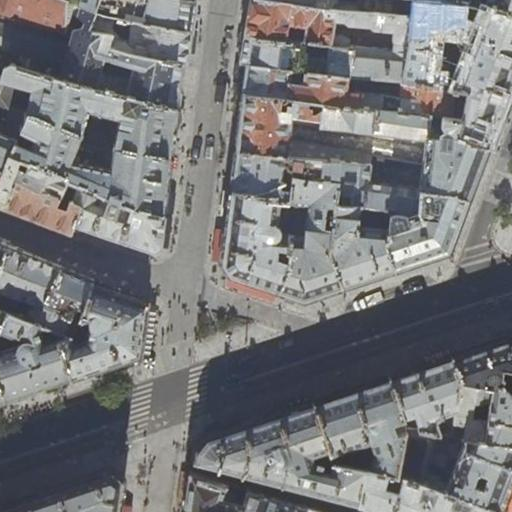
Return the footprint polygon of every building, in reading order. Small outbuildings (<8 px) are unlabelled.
[(180,84),(182,62),(107,46),(110,33),(89,27),(95,8),(67,0),(0,0),(0,77),(3,67),(7,67),(10,64),(92,87),(176,108),(180,84)] [(193,15),(195,0),(194,0),(67,0),(95,8),(191,32),(193,15)] [(250,0),(248,15),(245,34),(347,45),(348,37),(338,33),(332,33),(333,24),(343,24),(347,21),(368,23),(371,27),(392,29),(391,37),(393,37),(392,48),(352,44),(352,46),(348,74),(401,78),(404,78),(410,39),(411,15),(380,10),(314,6),(282,0),(250,0)] [(282,0),(314,6),(380,10),(411,15),(412,0),(355,0),(355,2),(340,0),(282,0)] [(511,82),(511,14),(484,3),(479,1),(471,0),(412,0),(411,15),(410,39),(404,78),(432,84),(438,31),(458,33),(471,38),(452,87),(466,90),(462,117),(459,136),(488,148),(511,82)] [(511,0),(485,0),(484,3),(511,14),(511,0)] [(189,45),(191,32),(95,8),(89,27),(110,33),(107,46),(182,62),(187,63),(189,45)] [(240,61),(247,63),(306,70),(346,74),(348,74),(352,46),(347,45),(245,34),(240,58),(240,61)] [(244,87),(243,91),(316,101),(324,102),(374,107),(428,113),(442,115),(462,117),(466,90),(452,87),(432,84),(404,78),(401,78),(398,94),(344,89),(346,74),(306,70),(247,63),(244,87)] [(130,206),(163,215),(167,184),(173,134),(176,108),(92,87),(10,64),(7,67),(3,67),(0,77),(0,102),(28,112),(11,154),(19,158),(67,179),(79,184),(130,206)] [(314,110),(316,101),(243,91),(239,123),(235,151),(286,156),(288,138),(289,125),(321,131),(323,111),(314,110)] [(0,207),(0,208),(12,177),(19,158),(11,154),(28,112),(0,102),(0,106),(3,108),(6,110),(9,113),(10,117),(8,120),(0,117),(0,207)] [(323,111),(321,131),(371,137),(374,107),(324,102),(323,111)] [(374,107),(371,137),(424,143),(426,131),(428,113),(374,107)] [(423,163),(420,188),(447,191),(468,199),(473,185),(474,185),(475,182),(475,181),(478,174),(481,165),(482,165),(483,162),(482,162),(488,148),(459,136),(462,117),(442,115),(439,132),(426,131),(424,143),(424,147),(424,153),(423,163)] [(289,125),(288,138),(369,153),(423,163),(424,153),(424,143),(371,137),(321,131),(289,125)] [(369,153),(288,138),(286,156),(340,162),(367,165),(369,153)] [(235,154),(230,191),(276,197),(276,199),(289,201),(292,176),(337,182),(340,162),(286,156),(235,151),(235,154)] [(367,165),(365,181),(420,188),(423,163),(369,153),(367,165)] [(19,158),(12,177),(60,197),(67,179),(19,158)] [(367,165),(340,162),(337,182),(335,194),(349,195),(349,199),(344,198),(344,204),(360,205),(389,209),(406,212),(418,208),(420,188),(365,181),(367,165)] [(335,290),(341,288),(328,251),(327,248),(328,243),(334,203),(335,194),(337,182),(292,176),(289,201),(296,201),(292,224),(289,235),(278,292),(303,301),(335,290)] [(36,222),(68,234),(78,205),(72,202),(60,197),(12,177),(0,208),(36,222)] [(161,231),(163,215),(130,206),(79,184),(72,202),(78,205),(68,234),(69,235),(91,229),(100,232),(154,250),(158,248),(161,231)] [(425,259),(448,251),(465,207),(468,199),(447,191),(420,188),(418,208),(406,212),(389,209),(384,241),(394,270),(425,259)] [(276,197),(230,191),(226,223),(221,263),(226,271),(229,276),(278,292),(289,235),(280,233),(281,226),(282,226),(283,222),(292,224),(296,201),(289,201),(276,199),(276,197)] [(347,286),(394,270),(384,241),(389,209),(360,205),(344,204),(334,203),(328,243),(342,244),(342,247),(328,251),(341,288),(347,286)] [(0,240),(0,264),(9,244),(0,240)] [(37,256),(9,244),(0,264),(0,308),(7,311),(47,326),(53,329),(61,311),(44,304),(61,268),(61,267),(37,256)] [(75,273),(61,268),(44,304),(61,311),(79,319),(89,287),(92,280),(75,273)] [(139,355),(141,335),(145,306),(119,297),(89,287),(79,319),(61,311),(53,329),(55,334),(69,378),(109,365),(139,355)] [(62,381),(69,378),(55,334),(44,339),(39,330),(45,331),(47,326),(7,311),(0,326),(0,388),(4,401),(62,381)] [(492,334),(494,342),(506,338),(511,340),(511,332),(505,330),(492,334)] [(489,344),(451,357),(460,378),(459,381),(501,386),(502,379),(511,381),(511,340),(506,338),(494,342),(489,344)] [(421,358),(424,366),(450,357),(447,349),(421,358)] [(451,357),(450,357),(424,366),(420,368),(389,378),(407,429),(428,431),(450,437),(453,438),(459,381),(460,378),(451,357)] [(381,380),(313,403),(334,467),(362,470),(398,474),(407,429),(389,378),(381,380)] [(511,381),(502,379),(501,386),(459,381),(453,438),(459,439),(467,441),(511,446),(511,381)] [(195,463),(357,504),(362,470),(334,467),(313,403),(272,417),(206,439),(197,450),(197,451),(197,453),(196,460),(195,463)] [(500,511),(511,481),(511,446),(467,441),(459,439),(456,446),(461,449),(457,460),(443,455),(450,437),(428,431),(407,429),(398,474),(499,511),(500,511)] [(379,511),(499,511),(398,474),(362,470),(357,504),(362,506),(379,511)] [(118,511),(122,480),(111,471),(96,476),(34,496),(0,507),(0,511),(118,511)] [(183,506),(189,509),(197,511),(323,511),(225,482),(189,471),(186,489),(183,506)]
